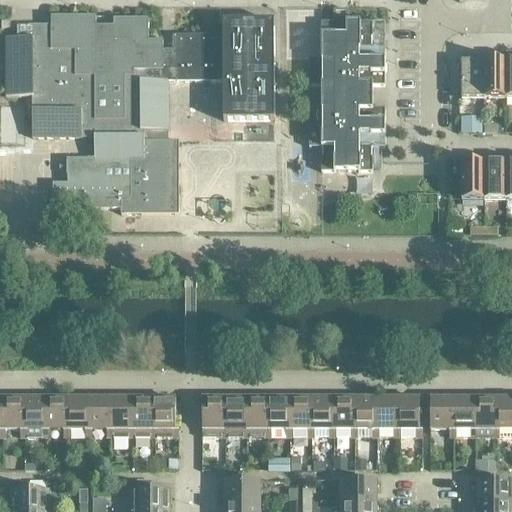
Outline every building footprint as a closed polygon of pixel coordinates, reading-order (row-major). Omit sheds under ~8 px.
[(168,84),(178,84),(221,84),(221,83),(223,83),(224,123),(275,123),(274,24),(223,24),(223,38),(221,38),(221,37),(173,37),(173,53),(163,53),(163,42),(149,42),(149,21),(113,21),(113,40),(96,40),(96,18),(51,18),(51,28),(17,28),(18,40),(6,40),(6,99),(32,99),(32,140),(95,140),(95,161),(67,161),(67,186),(53,186),(53,212),(121,211),(121,217),(179,217),(179,143),(144,143),(144,133),(168,132),(168,84)] [(372,110),(372,88),(385,88),(385,73),(384,73),(384,63),(385,63),(385,49),(372,49),(372,39),(373,39),(373,24),(346,24),(346,25),(336,25),(336,24),(321,24),(321,39),(322,39),(322,61),(309,61),(309,88),(322,88),(322,110),(309,110),(309,137),(322,137),(322,147),(321,147),(321,150),(322,150),(322,159),(321,159),(321,174),(336,174),(336,173),(358,173),(358,174),(373,174),(373,159),(372,159),(372,149),(385,149),(385,135),(384,135),(384,125),(385,125),(385,110),(372,110)] [(484,100),(484,63),(473,63),(466,60),(461,60),(461,100),(484,100)] [(506,100),(506,60),(501,60),(495,63),(484,63),(484,100),(506,100)] [(481,135),(481,122),(462,122),(462,135),(481,135)] [(498,136),(498,127),(484,127),(484,136),(498,136)] [(484,202),(484,165),(473,165),(467,162),(461,162),(461,202),(484,202)] [(506,202),(506,162),(502,162),(495,165),(484,165),(484,202),(506,202)] [(484,238),(484,229),(470,229),(470,238),(484,238)] [(498,238),(498,229),(484,229),(484,238),(498,238)] [(511,392),(496,393),(496,440),(499,440),(499,432),(511,432),(511,392)] [(496,440),(496,393),(474,393),(474,401),(474,440),(478,440),(478,432),(492,432),(492,440),(496,440)] [(24,440),(24,401),(2,401),(2,440),(6,440),(6,432),(20,432),(20,440),(24,440)] [(45,440),(45,401),(24,401),(24,440),(45,440)] [(67,440),(67,401),(45,401),(45,440),(49,440),(49,432),(63,432),(63,440),(67,440)] [(89,440),(89,401),(67,401),(67,440),(70,440),(70,432),(85,432),(85,440),(89,440)] [(110,440),(110,401),(89,401),(89,440),(92,440),(92,432),(107,432),(107,440),(110,440)] [(132,440),(132,401),(110,401),(110,440),(132,440)] [(153,440),(153,401),(132,401),(132,440),(153,440)] [(176,431),(176,401),(153,401),(153,440),(178,440),(178,432),(176,431)] [(225,440),(225,401),(202,401),(202,440),(225,440)] [(246,440),(246,401),(225,401),(225,440),(246,440)] [(268,440),(268,401),(246,401),(246,440),(268,440)] [(289,440),(289,401),(268,401),(268,440),(271,440),(271,432),(286,432),(286,440),(289,440)] [(311,440),(311,401),(289,401),(289,440),(293,440),(307,440),(311,440)] [(333,440),(333,401),(311,401),(311,440),(314,440),(329,440),(333,440)] [(354,440),(354,401),(333,401),(333,440),(336,440),(351,440),(354,440)] [(376,440),(376,401),(354,401),(354,440),(358,440),(372,440),(376,440)] [(397,441),(397,401),(376,401),(376,440),(379,441),(379,440),(393,440),(393,441),(397,441)] [(420,432),(420,401),(397,401),(397,441),(401,441),(401,440),(415,440),(415,441),(422,441),(422,432),(420,432)] [(453,440),(453,401),(430,401),(430,432),(449,432),(449,440),(453,440)] [(474,440),(474,401),(453,401),(453,440),(456,440),(456,439),(471,439),(471,440),(474,440)] [(165,472),(165,462),(154,462),(154,472),(165,472)] [(279,472),(279,462),(270,462),(270,472),(279,472)] [(364,472),(364,462),(355,462),(355,472),(364,472)] [(44,492),(44,483),(30,483),(30,492),(44,492)] [(151,491),(151,483),(136,483),(136,491),(151,491)] [(260,504),(260,483),(225,483),(225,504),(260,504)] [(376,504),(376,483),(341,483),(341,504),(376,504)] [(511,504),(511,483),(477,483),(477,504),(511,504)] [(151,491),(136,491),(132,491),(131,511),(170,511),(170,491),(151,491)] [(297,504),(297,491),(289,491),(289,504),(297,504)] [(311,504),(311,491),(303,491),(303,504),(311,504)] [(44,492),(30,492),(10,492),(10,511),(48,511),(49,492),(44,492)] [(88,505),(87,492),(79,492),(79,505),(88,505)] [(101,511),(101,500),(93,500),(92,511),(101,511)]
